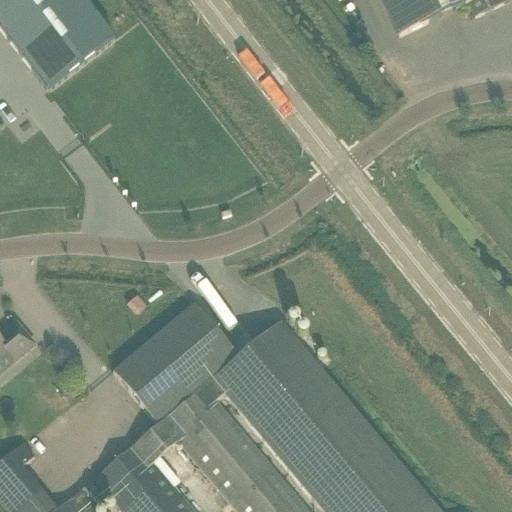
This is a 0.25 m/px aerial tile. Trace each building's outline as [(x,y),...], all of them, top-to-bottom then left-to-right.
[(79,0),(0,0),(0,33),(48,95),(114,44),(79,0)] [(377,0),(397,40),(459,11),(467,7),(474,4),(481,0),(377,0)] [(511,4),(509,0),(481,0),(474,4),(467,7),(474,22),(511,4)] [(434,511),(279,328),(239,362),(238,361),(193,308),(113,376),(158,430),(158,431),(204,392),(216,405),(225,397),(321,511),(434,511)] [(0,363),(7,357),(14,365),(34,348),(16,327),(0,340),(0,363)] [(305,511),(216,405),(204,392),(158,431),(79,497),(61,511),(101,511),(110,505),(116,511),(191,511),(154,467),(178,448),(232,511),(305,511)] [(8,449),(13,456),(0,467),(0,506),(4,511),(23,511),(42,496),(21,472),(34,461),(18,441),(8,449)] [(165,470),(160,474),(172,489),(178,484),(165,470)]
